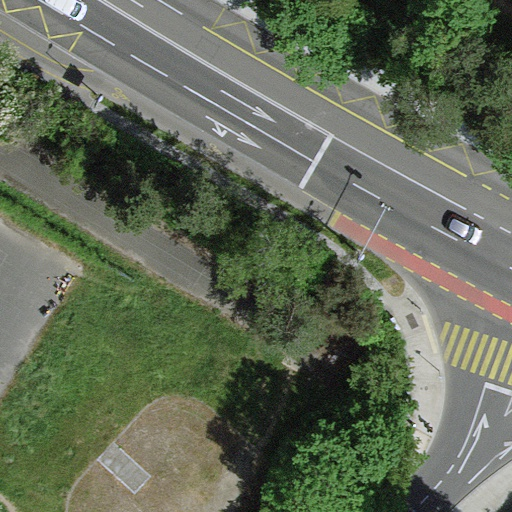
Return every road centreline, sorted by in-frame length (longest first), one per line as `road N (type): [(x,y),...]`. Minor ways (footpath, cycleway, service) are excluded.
road 1 (primary): [(115,0),(509,232)]
road 2 (residential): [(459,470),(479,418),(509,232)]
